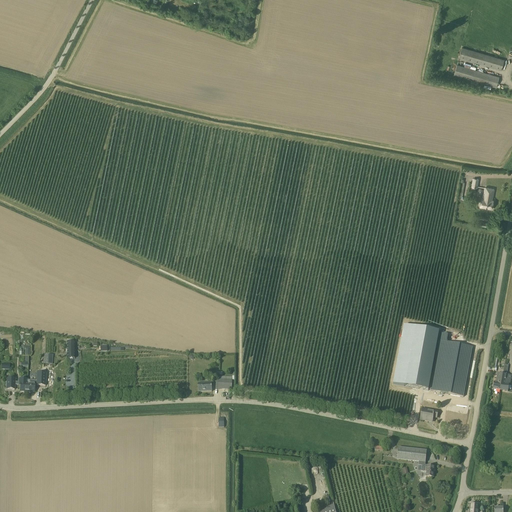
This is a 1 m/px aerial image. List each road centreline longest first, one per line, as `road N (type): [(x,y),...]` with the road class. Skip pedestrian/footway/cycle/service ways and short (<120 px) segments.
road 1 (unclassified): [(470,444),(215,400),(0,406)]
road 2 (unclassified): [(470,444),(511,211)]
road 3 (unclassified): [(0,134),(47,83),(91,0)]
